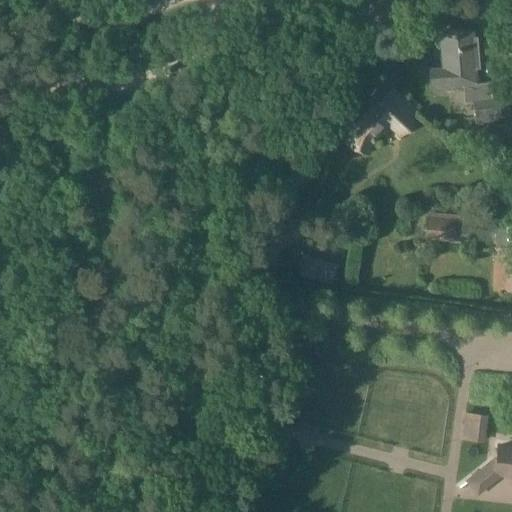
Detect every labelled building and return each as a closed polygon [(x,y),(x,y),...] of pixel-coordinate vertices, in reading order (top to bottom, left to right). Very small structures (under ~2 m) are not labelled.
[(472,37),(471,29),(441,30),(443,67),(429,68),(430,84),(443,83),(443,87),(462,85),(463,101),(473,100),(474,120),(497,119),(496,98),(490,98),(489,83),(474,84),(473,68),(478,68),(476,36),(472,37)] [(374,143),(372,142),(388,125),(400,136),(416,120),(411,116),(417,110),(387,80),(368,99),(374,105),(355,125),(345,145),(369,155),(374,143)] [(506,124),(489,124),(489,134),(506,134),(506,124)] [(452,136),(452,151),(463,151),(463,136),(452,136)] [(496,257),(502,257),(502,288),(511,288),(511,201),(496,201),(495,248),(496,248),(496,257)] [(424,237),(468,241),(471,215),(426,211),(424,237)] [(461,437),(482,440),(485,416),(464,413),(461,437)] [(496,456),(479,470),(489,481),(501,472),(511,473),(511,446),(498,445),(496,456)]
